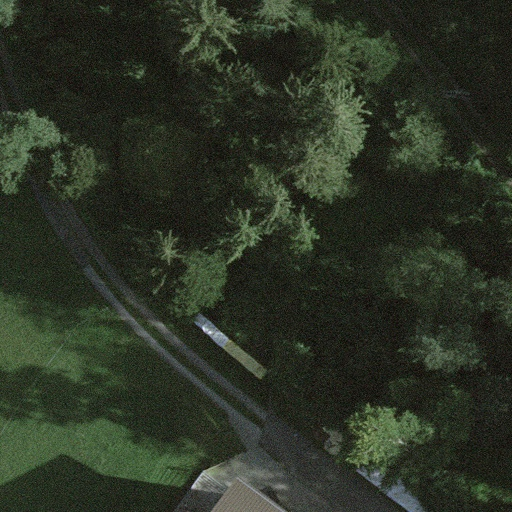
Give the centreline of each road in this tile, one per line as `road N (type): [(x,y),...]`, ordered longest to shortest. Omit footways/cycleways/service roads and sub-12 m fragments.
road 1 (track): [(0,33),(46,168),(79,229),(274,462),(341,511)]
road 2 (track): [(511,165),(379,0)]
